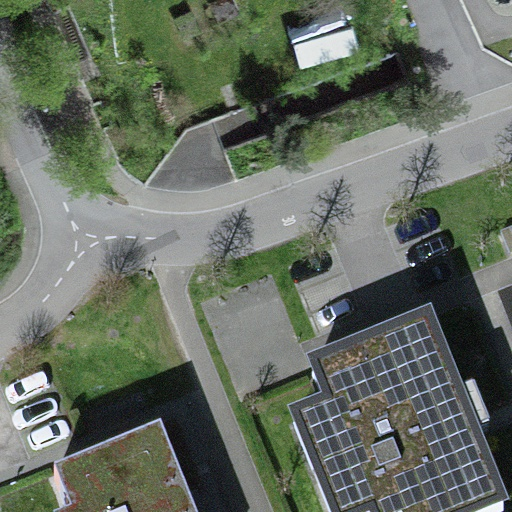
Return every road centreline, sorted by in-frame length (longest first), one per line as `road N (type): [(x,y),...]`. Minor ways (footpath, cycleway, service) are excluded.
road 1 (residential): [(511,131),(235,227),(83,239)]
road 2 (residential): [(83,239),(0,66)]
road 3 (residential): [(83,239),(58,282),(0,330)]
